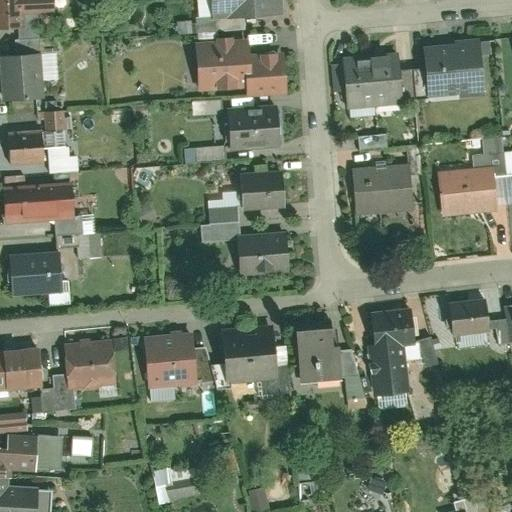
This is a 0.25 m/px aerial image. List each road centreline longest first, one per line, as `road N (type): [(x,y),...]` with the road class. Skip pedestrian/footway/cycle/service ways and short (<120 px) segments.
road 1 (residential): [(511,272),(359,287),(341,275),(331,253),(315,25)]
road 2 (residential): [(511,2),(315,25)]
